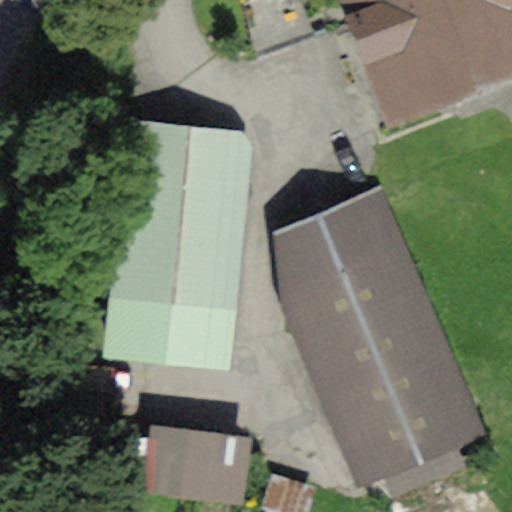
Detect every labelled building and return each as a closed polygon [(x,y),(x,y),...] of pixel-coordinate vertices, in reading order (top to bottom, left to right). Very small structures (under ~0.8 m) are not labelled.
[(242,0),(256,35),(348,0),(242,0)] [(511,0),(397,0),(355,16),(388,102),(511,54),(511,0)] [(135,170),(118,336),(218,347),(238,148),(149,139),(145,171),(135,170)] [(438,378),(448,373),(379,206),(280,249),(369,460),(457,424),(438,378)] [(237,450),(155,441),(151,486),(232,495),(237,450)]
